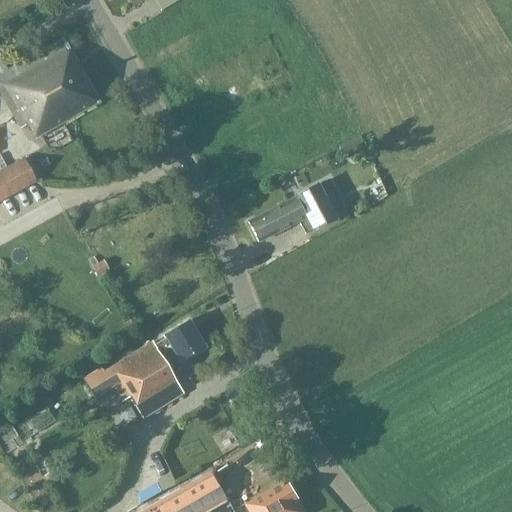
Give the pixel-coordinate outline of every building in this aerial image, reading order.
[(26,125),(33,138),(35,137),(37,139),(100,103),(63,38),(8,69),(0,55),(0,93),(20,128),(26,125)] [(0,202),(23,190),(37,182),(23,159),(0,171),(0,202)] [(295,198),(248,222),(258,243),(298,222),(305,235),(313,231),(337,219),(319,183),(294,197),(295,198)] [(102,367),(85,378),(88,382),(97,398),(114,387),(123,401),(129,398),(144,423),(185,397),(168,369),(179,362),(180,363),(205,348),(189,321),(163,336),(165,339),(153,346),(152,344),(105,372),(102,367)] [(161,489),(175,482),(170,472),(156,479),(161,489)] [(235,511),(228,499),(213,473),(144,511),(235,511)] [(257,498),(245,505),(248,511),(308,511),(299,496),(300,493),(296,487),(293,487),(288,479),(257,498)]
